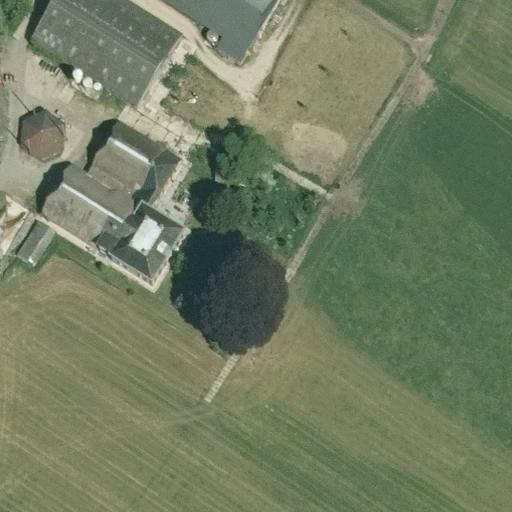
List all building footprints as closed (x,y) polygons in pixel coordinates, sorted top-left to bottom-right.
[(59,0),(32,45),(137,112),(184,38),(122,0),(59,0)] [(240,67),(281,0),(160,0),(226,41),(221,49),(218,53),(240,67)] [(0,141),(8,142),(7,93),(0,92),(0,141)] [(21,147),(40,161),(61,151),(63,128),(44,115),(23,124),(21,147)] [(97,253),(111,261),(110,262),(153,289),(185,236),(152,215),(183,162),(121,124),(89,176),(74,167),(41,219),(96,253),(97,253)] [(215,183),(241,183),(241,158),(215,158),(215,183)] [(38,224),(17,257),(35,268),(49,245),(56,235),(38,224)]
